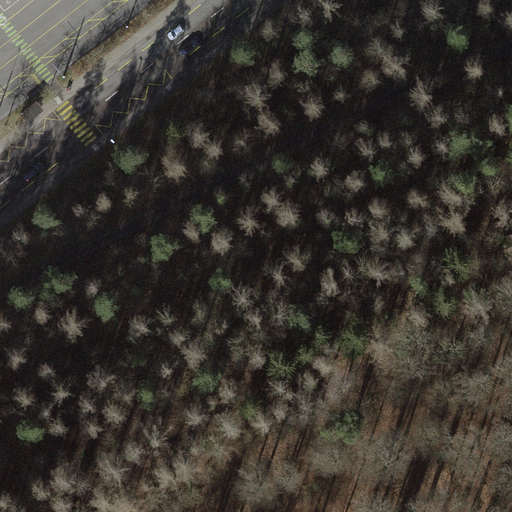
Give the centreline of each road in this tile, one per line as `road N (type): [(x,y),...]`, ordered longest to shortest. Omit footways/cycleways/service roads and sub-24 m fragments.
road 1 (track): [(511,36),(303,131),(0,288)]
road 2 (tertiary): [(0,184),(231,0)]
